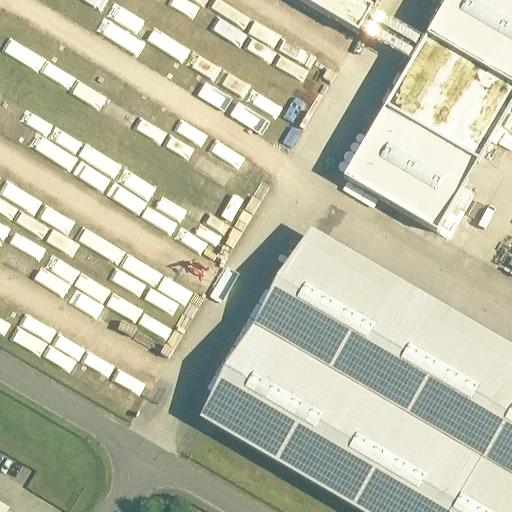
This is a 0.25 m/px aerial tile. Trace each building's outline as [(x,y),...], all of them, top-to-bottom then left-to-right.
[(373,15),(346,0),(282,0),(283,0),(360,45),(362,42),(412,71),(425,48),(373,18),(373,15)] [(511,0),(452,0),(425,48),(412,71),(345,187),(438,240),(511,112),(511,0)] [(381,0),(346,0),(373,15),(381,0)] [(0,34),(0,48),(13,57),(19,47),(0,34)] [(50,78),(57,65),(26,48),(19,61),(50,78)] [(54,83),(74,94),(80,82),(60,72),(54,83)] [(204,97),(228,112),(234,102),(211,87),(204,97)] [(0,129),(12,135),(17,124),(0,116),(0,129)] [(221,164),(212,178),(235,193),(251,168),(229,153),(221,164)] [(107,183),(102,197),(127,205),(132,192),(107,183)] [(82,231),(78,242),(110,255),(115,243),(82,231)] [(189,424),(340,511),(511,511),(511,361),(299,236),(189,424)]
